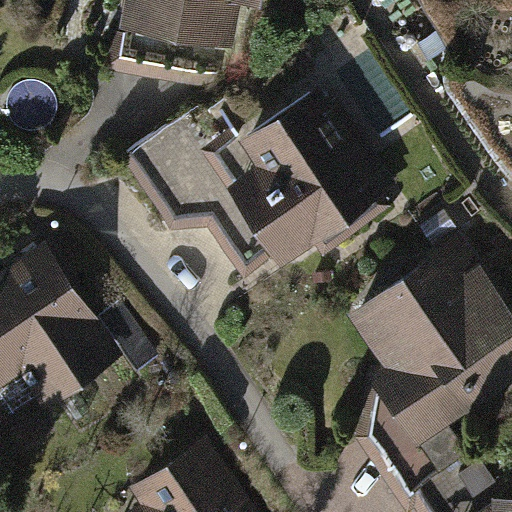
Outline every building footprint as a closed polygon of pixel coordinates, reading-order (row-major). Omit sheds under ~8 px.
[(124,0),(120,29),(112,28),(105,67),(225,89),(241,4),(261,8),(262,0),(124,0)] [(200,149),(226,186),(281,268),(317,244),(324,254),(385,211),(378,201),(392,192),(320,86),(239,141),(230,128),(200,149)] [(46,230),(0,261),(0,382),(23,367),(43,398),(123,345),(113,330),(136,315),(122,295),(99,310),(46,230)] [(511,321),(459,244),(353,316),(389,370),(373,380),(419,449),(511,385),(511,321)] [(263,511),(207,428),(130,480),(140,495),(114,511),(263,511)] [(511,511),(511,482),(492,484),(492,494),(463,511),(511,511)]
